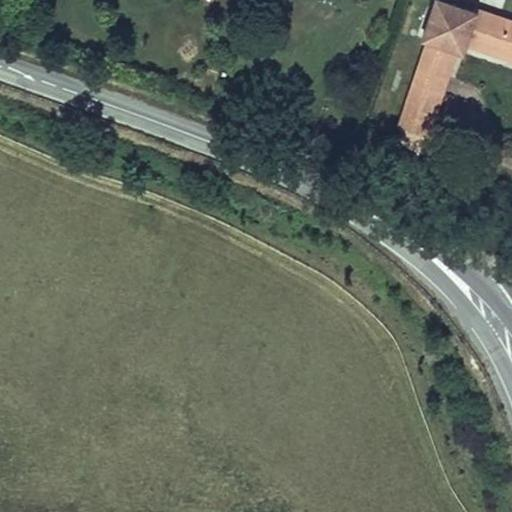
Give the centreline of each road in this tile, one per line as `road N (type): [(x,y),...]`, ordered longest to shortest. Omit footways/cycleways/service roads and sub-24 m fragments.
road 1 (tertiary): [(383,224),(339,193),(240,149),(0,64)]
road 2 (tertiary): [(383,224),(476,318),(511,377)]
road 3 (tertiary): [(511,314),(480,277),(383,224)]
